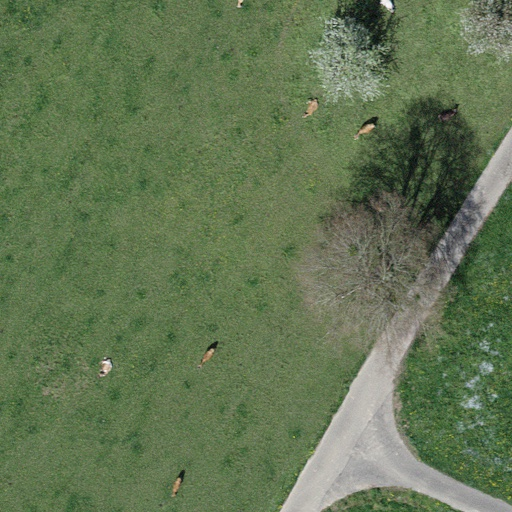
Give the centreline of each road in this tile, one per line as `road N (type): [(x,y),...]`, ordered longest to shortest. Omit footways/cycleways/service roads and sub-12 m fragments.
road 1 (residential): [(511,159),(339,443)]
road 2 (track): [(300,511),(339,443),(490,511)]
